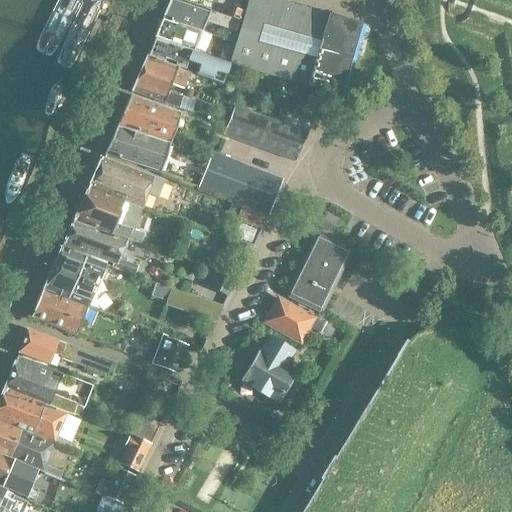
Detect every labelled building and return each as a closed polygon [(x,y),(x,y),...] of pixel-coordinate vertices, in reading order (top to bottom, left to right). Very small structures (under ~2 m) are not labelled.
[(171,0),(164,18),(201,33),(205,24),(235,34),(239,22),(210,13),(210,11),(209,11),(179,0),(171,0)] [(179,0),(209,11),(213,0),(179,0)] [(360,22),(279,0),(247,0),(230,64),(340,94),(360,22)] [(239,21),(242,10),(228,7),(225,16),(239,21)] [(164,18),(158,33),(155,38),(206,56),(212,37),(201,33),(164,18)] [(163,61),(164,58),(176,62),(174,66),(184,69),(187,60),(198,64),(195,73),(224,83),(229,65),(206,56),(155,38),(148,56),(163,61)] [(148,56),(140,74),(168,82),(169,78),(174,79),(176,76),(188,80),(191,72),(184,69),(174,66),(163,61),(148,56)] [(168,82),(140,74),(132,92),(165,104),(172,85),(185,89),(188,80),(176,76),(174,79),(169,78),(168,82)] [(183,96),(185,89),(172,85),(165,104),(178,108),(183,96)] [(130,97),(118,125),(171,144),(181,115),(130,97)] [(295,160),(309,133),(235,107),(224,134),(295,160)] [(117,127),(104,155),(161,174),(169,146),(117,127)] [(227,198),(269,215),(283,178),(212,151),(198,188),(227,198)] [(102,158),(89,187),(125,200),(125,201),(144,208),(149,195),(158,198),(165,181),(102,158)] [(125,200),(89,187),(74,221),(127,240),(140,244),(144,234),(135,231),(144,208),(125,201),(125,200)] [(262,229),(269,215),(227,198),(221,213),(262,229)] [(327,213),(323,219),(320,224),(332,232),(339,220),(327,213)] [(74,221),(63,244),(117,263),(127,240),(74,221)] [(315,235),(311,242),(288,293),(290,298),(321,312),(326,310),(352,253),(350,248),(319,233),(315,235)] [(221,249),(248,258),(254,246),(226,237),(221,249)] [(51,268),(42,289),(88,306),(106,265),(60,247),(51,268)] [(123,260),(120,269),(135,274),(139,265),(123,260)] [(234,283),(217,274),(209,287),(227,297),(234,283)] [(42,289),(32,316),(82,335),(92,307),(88,306),(42,289)] [(193,312),(214,320),(222,305),(198,297),(193,312)] [(307,315),(280,299),(267,322),(301,341),(317,314),(310,310),(307,315)] [(337,330),(323,323),(318,331),(332,339),(337,330)] [(117,362),(28,328),(19,352),(49,363),(53,352),(62,356),(61,358),(112,377),(117,362)] [(361,511),(435,389),(437,384),(429,329),(417,333),(408,341),(406,340),(397,355),(398,356),(337,456),(335,455),(321,478),(324,480),(304,511),(361,511)] [(201,348),(206,338),(197,334),(193,344),(201,348)] [(167,337),(156,365),(178,373),(188,345),(167,337)] [(278,401),(296,371),(277,359),(282,351),(267,342),(262,351),(261,350),(243,380),(278,401)] [(18,356),(4,387),(68,412),(79,416),(80,409),(76,406),(78,403),(52,392),(58,378),(55,376),(58,372),(18,356)] [(4,387),(0,396),(0,421),(53,443),(65,447),(68,441),(57,436),(68,412),(4,387)] [(140,415),(131,435),(150,445),(160,424),(140,415)] [(0,453),(49,474),(68,482),(71,474),(46,464),(53,443),(0,421),(0,453)] [(150,445),(131,435),(130,435),(124,448),(127,449),(119,465),(137,473),(150,445)] [(0,453),(0,486),(15,493),(24,497),(24,498),(27,499),(31,501),(36,490),(42,492),(49,474),(0,453)] [(94,494),(101,497),(123,505),(135,476),(117,469),(111,484),(101,480),(94,494)] [(0,486),(0,511),(21,511),(27,499),(24,498),(24,497),(15,493),(0,486)] [(119,511),(123,505),(101,497),(94,511),(119,511)]
